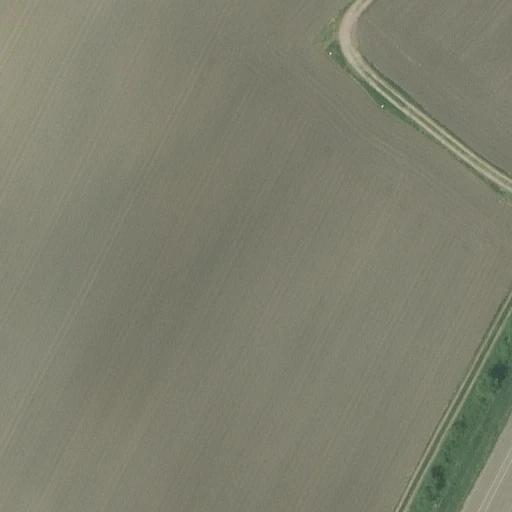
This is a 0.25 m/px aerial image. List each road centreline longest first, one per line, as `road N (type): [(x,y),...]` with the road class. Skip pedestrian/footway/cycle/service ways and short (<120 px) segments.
road 1 (track): [(366,0),(344,28),(354,64),(511,188)]
road 2 (track): [(404,511),(511,303)]
